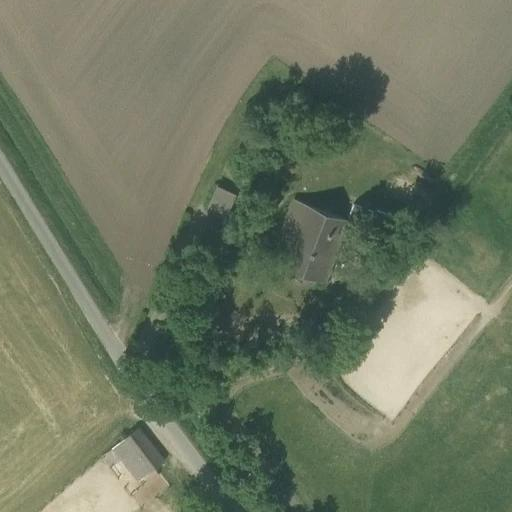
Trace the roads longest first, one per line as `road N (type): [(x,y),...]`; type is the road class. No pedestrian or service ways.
road 1 (unclassified): [(230,511),(160,419),(0,163)]
road 2 (unknown): [(222,161),(145,395)]
